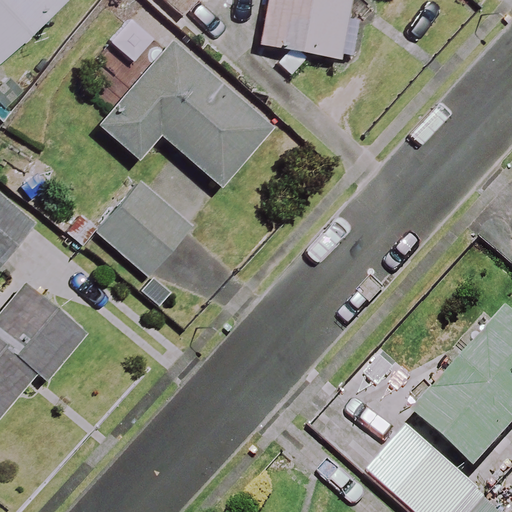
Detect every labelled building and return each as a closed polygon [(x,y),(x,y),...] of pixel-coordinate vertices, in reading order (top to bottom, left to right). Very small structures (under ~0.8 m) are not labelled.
[(0,0),(0,61),(61,3),(58,0),(0,0)] [(194,0),(160,0),(180,17),(194,0)] [(262,0),(256,48),(334,61),(336,54),(346,54),(352,21),(342,19),(343,2),(344,0),(262,0)] [(266,133),(169,46),(94,130),(133,165),(155,139),(214,192),(266,133)] [(0,123),(16,111),(0,91),(0,123)] [(186,229),(133,184),(91,233),(143,278),(186,229)] [(0,261),(28,230),(0,204),(0,261)] [(77,341),(15,289),(0,307),(0,414),(31,377),(40,385),(77,341)] [(511,426),(511,325),(499,314),(410,418),(472,472),(511,426)] [(498,511),(405,431),(364,477),(407,511),(498,511)]
